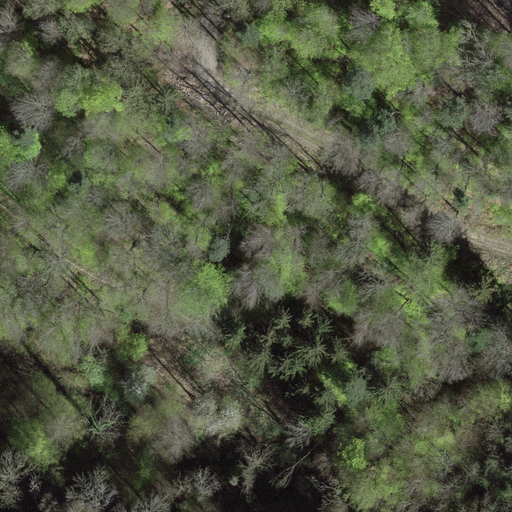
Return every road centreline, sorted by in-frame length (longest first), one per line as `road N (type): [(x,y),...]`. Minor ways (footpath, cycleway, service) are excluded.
road 1 (track): [(0,203),(47,246),(196,317),(227,349),(272,427),(278,464),(239,511)]
road 2 (track): [(511,247),(315,139),(226,102),(206,49),(219,0)]
